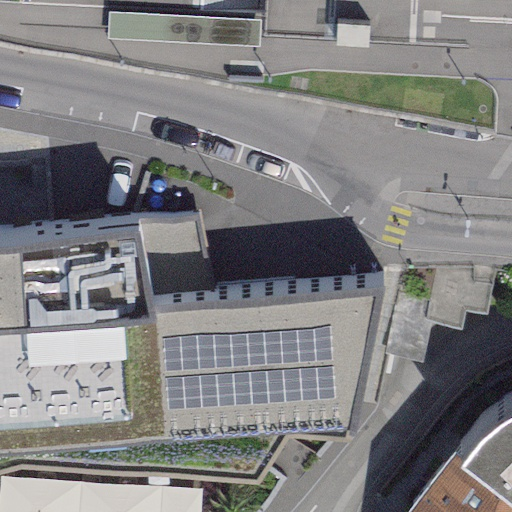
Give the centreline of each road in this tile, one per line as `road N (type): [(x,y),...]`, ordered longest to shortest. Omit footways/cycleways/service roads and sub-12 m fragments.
road 1 (residential): [(314,143),(0,74)]
road 2 (residential): [(511,235),(389,232),(339,202),(314,143)]
road 3 (residential): [(511,326),(467,341),(399,409),(349,481)]
road 4 (residential): [(511,168),(314,143)]
